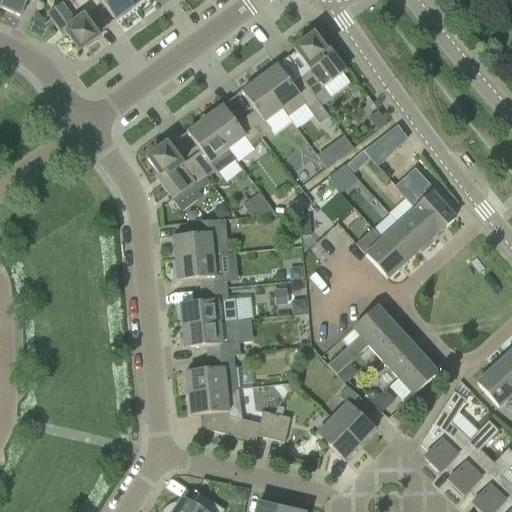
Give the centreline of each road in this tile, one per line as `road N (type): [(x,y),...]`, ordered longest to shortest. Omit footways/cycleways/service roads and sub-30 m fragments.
road 1 (residential): [(162,460),(138,199),(87,130)]
road 2 (residential): [(324,0),(438,165),(511,249)]
road 3 (residential): [(87,130),(261,0)]
road 4 (residential): [(370,511),(363,504),(162,460)]
road 5 (residential): [(511,124),(409,0)]
road 6 (residential): [(0,284),(7,426),(0,437)]
road 7 (residential): [(87,130),(37,63),(0,47)]
